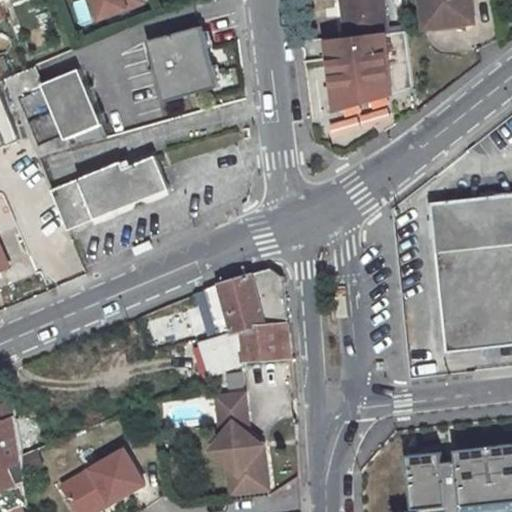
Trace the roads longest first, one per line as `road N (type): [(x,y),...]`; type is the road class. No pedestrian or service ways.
road 1 (secondary): [(0,346),(307,215)]
road 2 (secondary): [(511,73),(381,175),(307,215)]
road 3 (tertiary): [(307,215),(321,429)]
road 4 (tertiary): [(353,409),(357,362),(345,251),(307,215)]
road 5 (tertiary): [(353,409),(511,390)]
road 6 (residential): [(284,157),(264,0)]
